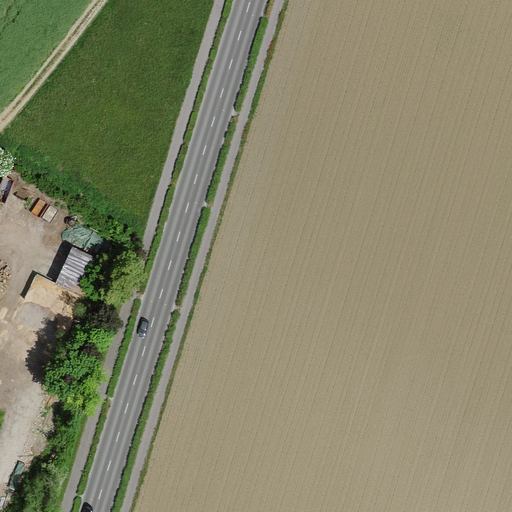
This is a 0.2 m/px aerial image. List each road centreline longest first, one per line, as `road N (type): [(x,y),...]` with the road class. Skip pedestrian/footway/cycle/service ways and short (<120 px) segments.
road 1 (secondary): [(95,511),(250,0)]
road 2 (track): [(100,0),(0,124)]
